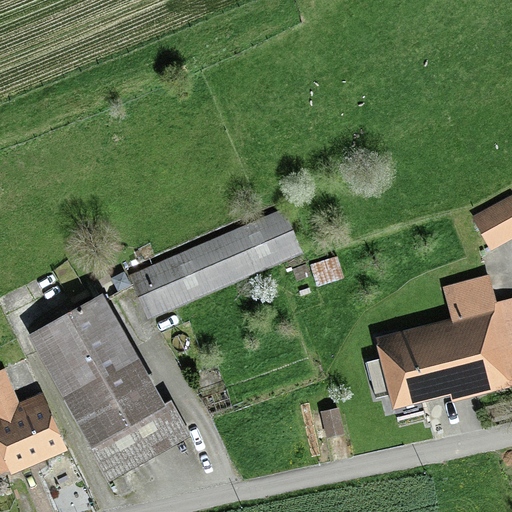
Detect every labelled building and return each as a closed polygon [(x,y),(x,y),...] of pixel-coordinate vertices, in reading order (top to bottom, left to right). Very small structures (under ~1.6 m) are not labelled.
[(511,236),(511,192),(472,215),(490,248),(511,236)] [(128,273),(147,316),(303,250),(284,206),(128,273)] [(344,276),(337,255),(310,263),(316,284),(344,276)] [(389,392),(393,406),(450,392),(452,399),(511,383),(511,295),(496,299),(490,273),(443,285),(451,316),(375,335),(380,357),(365,361),(374,396),(389,392)] [(108,479),(192,432),(172,397),(166,400),(103,288),(28,330),(90,441),(87,442),(108,479)] [(0,470),(10,466),(11,470),(68,446),(43,389),(19,400),(4,366),(0,367),(0,470)] [(327,437),(345,433),(338,405),(320,409),(327,437)]
